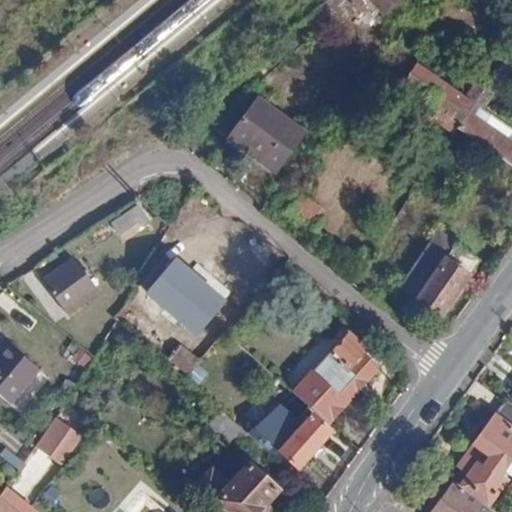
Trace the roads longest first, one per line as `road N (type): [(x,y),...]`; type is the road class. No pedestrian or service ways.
road 1 (residential): [(441,374),(196,165),(151,166),(0,268)]
road 2 (residential): [(441,374),(350,511)]
